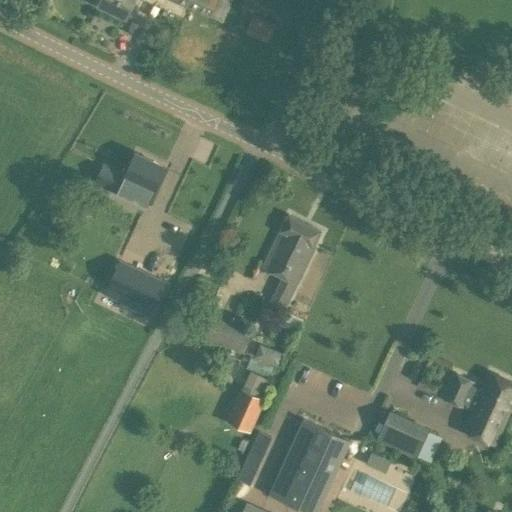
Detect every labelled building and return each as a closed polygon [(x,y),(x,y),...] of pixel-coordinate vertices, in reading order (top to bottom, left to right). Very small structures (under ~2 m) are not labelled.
[(126,17),(134,0),(101,0),(100,4),(126,17)] [(172,0),(210,17),(211,16),(223,21),(231,0),(172,0)] [(267,42),(275,25),(253,17),(246,32),(267,42)] [(164,166),(135,153),(126,173),(103,164),(95,181),(147,205),(154,189),(164,166)] [(320,230),(289,215),(282,229),(280,228),(261,267),(282,277),(269,304),(285,312),(317,246),(313,244),(320,230)] [(167,281),(119,258),(103,291),(150,314),(167,281)] [(204,362),(234,374),(243,351),(244,352),(253,329),(208,311),(200,335),(207,338),(205,343),(210,345),(204,362)] [(260,344),(255,357),(279,367),(284,354),(260,344)] [(470,418),(499,432),(510,407),(511,407),(511,381),(491,372),(483,390),(472,385),(473,381),(454,372),(443,397),(462,406),(464,403),(475,408),(470,418)] [(270,381),(253,373),(245,390),(263,397),(270,381)] [(265,399),(240,388),(226,421),(251,431),(265,399)] [(378,439),(416,456),(428,430),(390,412),(378,439)] [(327,483),(331,479),(333,475),(335,470),(336,465),(337,459),(338,455),(340,450),(343,446),(347,442),(349,439),(304,419),(292,445),(296,447),(291,459),(286,457),(275,482),(297,492),(302,491),(309,490),(313,490),(318,489),(323,486),(327,483)] [(248,442),(242,439),(238,449),(244,452),(248,442)] [(390,463),(371,454),(365,467),(384,475),(390,463)] [(246,457),(238,475),(250,480),(258,462),(246,457)]
